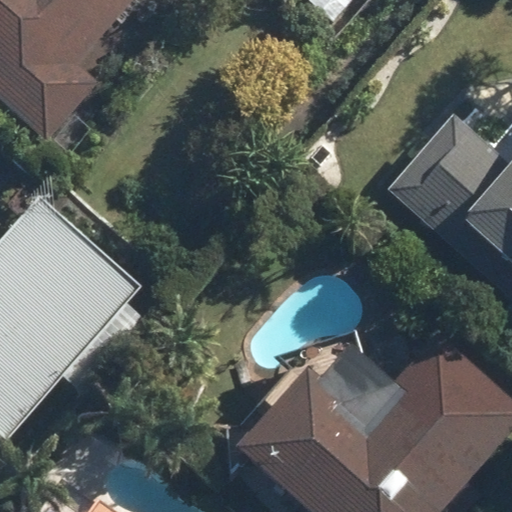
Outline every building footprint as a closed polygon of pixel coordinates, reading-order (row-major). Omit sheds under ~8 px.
[(0,0),(0,116),(37,150),(90,91),(70,73),(135,0),(0,0)] [(348,6),(358,15),(371,0),(298,0),(295,3),(325,31),(348,6)] [(511,161),(499,177),(438,126),(373,204),(511,320),(511,161)] [(0,255),(0,450),(132,303),(36,216),(0,255)] [(442,511),(511,435),(423,356),(376,407),(327,364),(298,397),(290,389),(219,468),(269,511),(442,511)]
